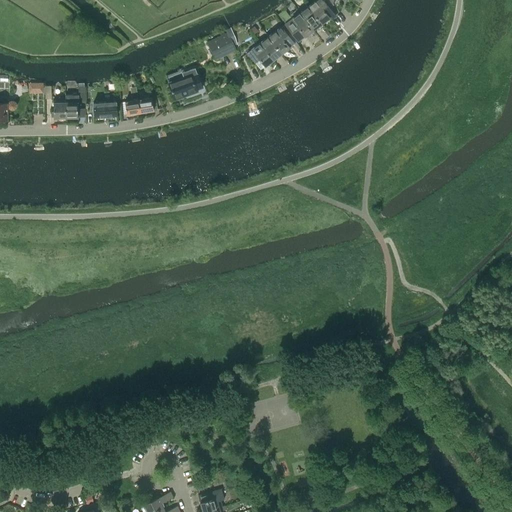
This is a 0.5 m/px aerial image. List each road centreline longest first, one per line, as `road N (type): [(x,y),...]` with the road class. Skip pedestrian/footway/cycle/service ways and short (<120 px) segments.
road 1 (unclassified): [(0,217),(173,209),(318,169),(372,138),(423,89),(453,31),(459,0)]
road 2 (residential): [(0,130),(143,119),(236,96),(336,40),(369,0)]
